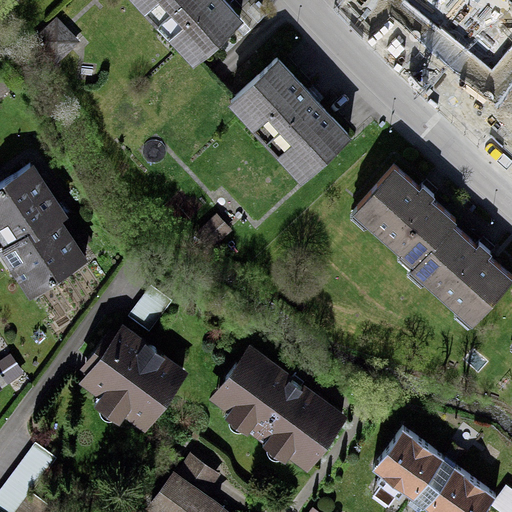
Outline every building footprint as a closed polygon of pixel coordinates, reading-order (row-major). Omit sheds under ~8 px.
[(247,19),(229,0),(138,0),(199,64),(247,19)] [(57,16),(31,39),(53,64),(79,42),(57,16)] [(286,57),(235,102),(307,183),(357,138),(286,57)] [(511,273),(484,248),(454,221),(456,218),(428,193),(394,163),(352,210),(474,319),(511,277),(511,273)] [(72,216),(36,164),(0,189),(0,234),(8,246),(0,250),(32,297),(87,259),(62,223),(72,216)] [(217,215),(196,233),(211,249),(231,232),(217,215)] [(172,299),(154,286),(133,315),(151,328),(172,299)] [(190,371),(124,323),(103,351),(81,382),(147,430),(190,371)] [(351,414),(252,341),(210,398),(309,471),(351,414)] [(444,454),(403,423),(372,465),(413,496),(444,454)] [(51,457),(31,442),(0,483),(0,507),(6,511),(43,511),(50,503),(29,487),(51,457)] [(222,471),(188,448),(147,507),(155,511),(244,511),(210,488),(222,471)] [(482,511),(497,493),(444,454),(413,496),(435,511),(482,511)] [(511,511),(511,489),(506,486),(492,507),(499,511),(511,511)]
